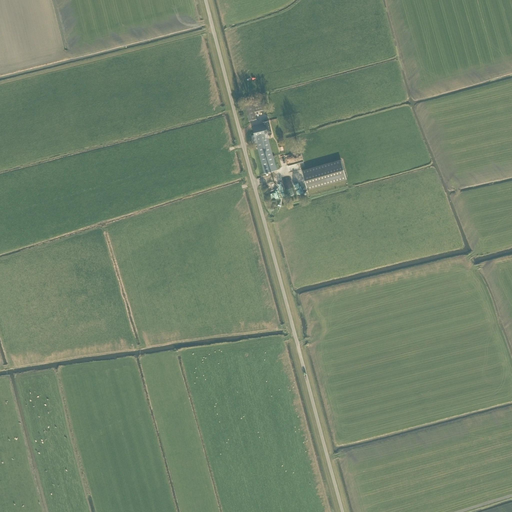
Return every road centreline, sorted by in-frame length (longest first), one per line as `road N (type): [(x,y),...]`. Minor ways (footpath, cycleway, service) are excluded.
road 1 (unclassified): [(341,511),(204,0)]
road 2 (unknown): [(0,83),(211,27)]
